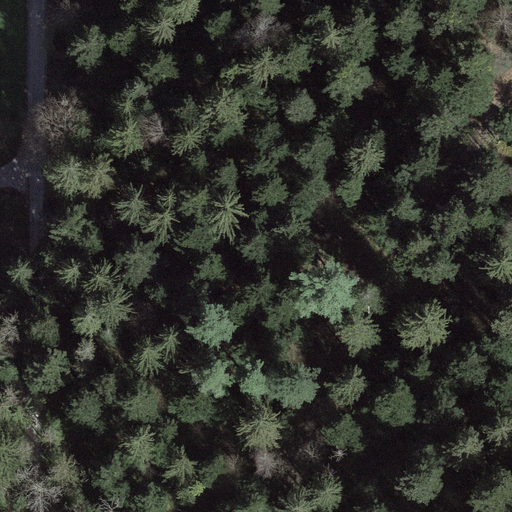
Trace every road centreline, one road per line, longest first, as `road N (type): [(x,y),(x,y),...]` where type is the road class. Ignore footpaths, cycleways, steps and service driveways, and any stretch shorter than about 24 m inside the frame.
road 1 (unclassified): [(38,0),(34,511)]
road 2 (track): [(511,85),(335,362),(278,511)]
